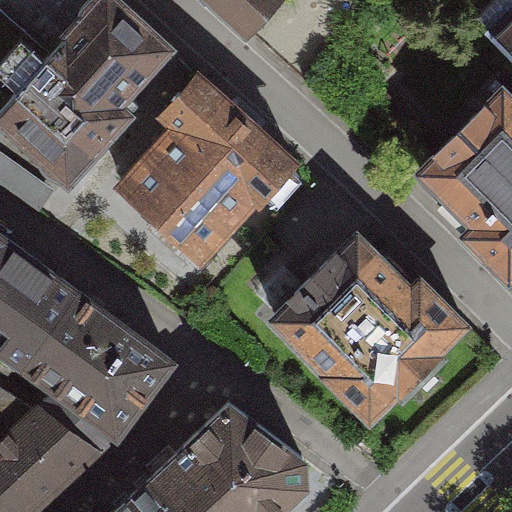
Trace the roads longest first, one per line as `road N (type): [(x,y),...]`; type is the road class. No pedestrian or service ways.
road 1 (residential): [(410,511),(0,218)]
road 2 (residential): [(163,0),(511,329)]
